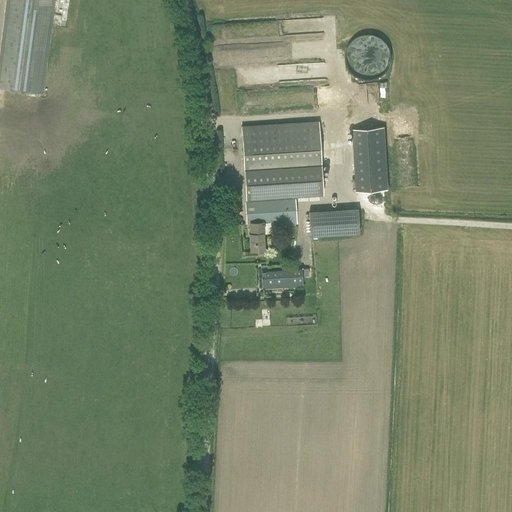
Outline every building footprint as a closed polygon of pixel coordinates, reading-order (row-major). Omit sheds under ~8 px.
[(40,93),(52,0),(14,0),(3,88),(40,93)] [(349,44),(347,47),(346,50),(345,54),(344,57),(345,61),(346,65),(348,69),(350,73),(354,75),(357,78),(361,79),(365,80),(369,80),(374,79),(378,78),(380,76),(383,74),(386,71),(388,68),(389,64),(390,60),(390,56),(390,52),(388,48),(386,44),(384,41),(380,38),(376,36),(372,35),(368,34),(363,35),(359,36),(355,38),(352,40),(349,44)] [(316,93),(300,93),(299,104),(315,104),(316,93)] [(241,129),(245,197),(322,193),(317,123),(241,129)] [(352,129),(355,192),(389,190),(386,128),(352,129)] [(249,234),(250,250),(263,249),(261,223),(280,222),(280,225),(295,224),(294,199),(245,202),(247,223),(250,223),(251,234),(249,234)] [(309,212),(310,236),(359,233),(357,209),(309,212)] [(260,272),(261,289),(303,286),(302,268),(260,272)]
